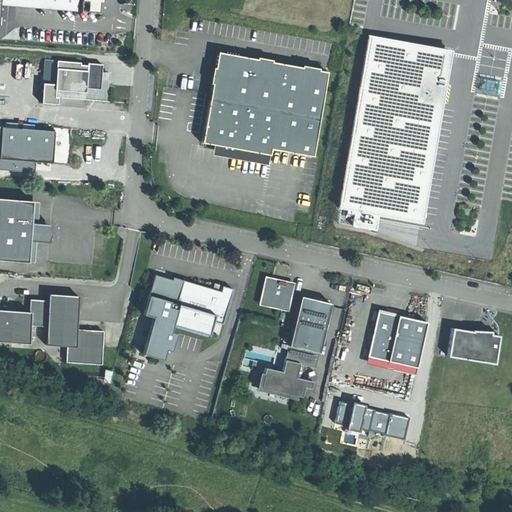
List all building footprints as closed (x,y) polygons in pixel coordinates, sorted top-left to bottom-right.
[(1,0),(1,6),(76,11),(77,2),(77,0),(1,0)] [(77,0),(77,2),(80,2),(80,12),(97,13),(98,0),(77,0)] [(452,50),(408,41),(371,34),(337,206),(418,222),(452,50)] [(328,73),(218,53),(202,144),(245,152),(270,156),(271,150),(313,158),(328,73)] [(37,80),(35,101),(53,103),(54,96),(79,98),(80,87),(97,88),(99,63),(52,60),(52,65),(43,64),(42,80),(37,80)] [(55,133),(0,128),(0,168),(17,170),(17,162),(52,165),(53,152),(55,133)] [(33,202),(0,199),(0,260),(29,263),(30,242),(37,242),(45,243),(46,225),(38,224),(31,224),(33,202)] [(40,203),(33,202),(31,224),(38,224),(40,203)] [(37,242),(30,242),(29,263),(35,264),(37,242)] [(279,282),(270,280),(265,283),(262,293),(266,299),(264,301),(269,309),(278,310),(286,305),(284,303),(291,299),(292,290),(289,284),(279,282)] [(212,290),(183,282),(177,301),(179,301),(172,326),(208,337),(213,323),(222,326),(233,290),(222,287),(220,293),(212,290)] [(217,285),(214,284),(212,290),(220,293),(222,287),(217,285)] [(48,295),(47,301),(46,327),(45,346),(65,347),(64,363),(101,365),(103,332),(76,331),(78,297),(62,296),(48,295)] [(316,370),(319,355),(331,305),(300,298),(289,348),(283,374),(265,370),(261,390),(303,399),(305,389),(312,391),(313,384),(297,380),(300,367),(316,370)] [(29,312),(0,310),(0,338),(11,339),(11,343),(28,344),(29,326),(46,327),(47,301),(29,300),(29,312)] [(401,316),(378,311),(368,358),(417,369),(427,324),(406,319),(401,318),(401,316)] [(473,333),(452,330),(448,358),(495,364),(499,337),(491,336),(491,333),(482,332),(473,331),(473,333)] [(368,358),(366,365),(415,376),(417,369),(368,358)]
